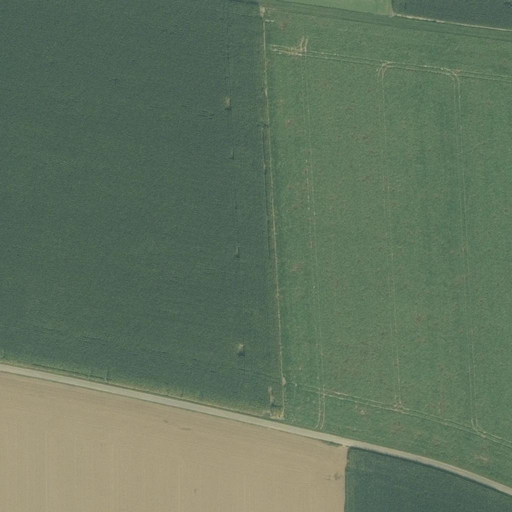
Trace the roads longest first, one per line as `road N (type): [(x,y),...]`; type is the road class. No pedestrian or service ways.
road 1 (unclassified): [(0,369),(410,457),(511,496)]
road 2 (track): [(252,0),(511,34)]
